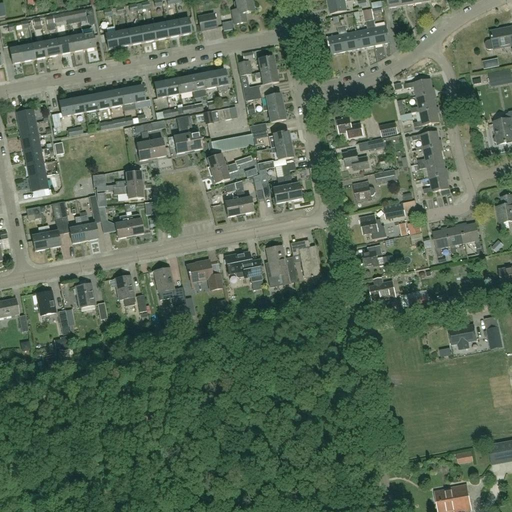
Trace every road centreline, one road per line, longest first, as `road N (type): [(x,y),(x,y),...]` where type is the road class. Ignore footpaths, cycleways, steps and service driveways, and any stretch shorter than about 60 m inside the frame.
road 1 (residential): [(25,278),(329,218)]
road 2 (unclassified): [(389,511),(329,218)]
road 3 (residential): [(0,90),(292,33)]
road 4 (track): [(354,337),(511,304)]
road 5 (residential): [(467,180),(449,73),(430,44)]
road 6 (residential): [(305,98),(377,78),(430,44)]
road 7 (residential): [(25,278),(0,153)]
road 8 (residential): [(329,218),(305,98)]
